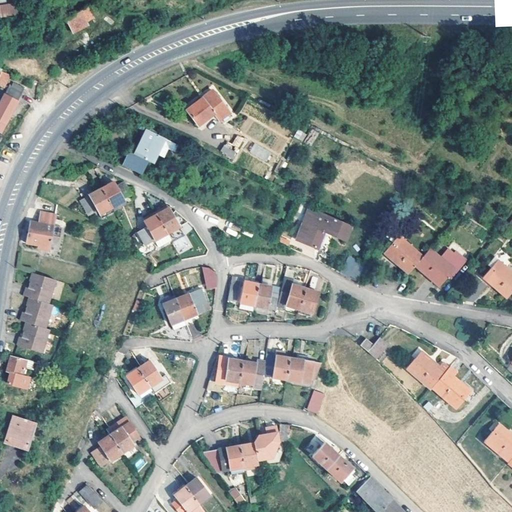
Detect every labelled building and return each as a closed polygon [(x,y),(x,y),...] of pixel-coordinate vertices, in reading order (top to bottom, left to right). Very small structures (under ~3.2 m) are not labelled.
[(0,16),(18,14),(16,3),(0,4),(0,16)] [(94,19),(88,7),(65,18),(73,34),(87,26),(86,23),(94,19)] [(8,73),(2,71),(0,77),(0,78),(3,79),(6,80),(8,73)] [(0,129),(23,87),(12,81),(9,89),(6,87),(0,99),(0,129)] [(198,125),(214,113),(225,105),(213,90),(187,109),(198,125)] [(225,105),(214,113),(219,119),(230,111),(225,105)] [(164,138),(144,129),(133,152),(129,150),(122,165),(139,174),(147,160),(152,162),(164,138)] [(294,138),(303,141),(306,133),(297,130),(294,138)] [(231,145),(239,149),(244,138),(236,135),(231,145)] [(227,143),(223,150),(234,157),(238,150),(227,143)] [(112,182),(100,188),(110,207),(122,201),(123,200),(122,198),(130,194),(123,181),(121,181),(114,185),(112,182)] [(110,207),(100,188),(87,194),(88,196),(80,200),(88,214),(96,210),(97,214),(110,207)] [(124,204),(122,201),(110,207),(112,210),(124,204)] [(351,226),(311,206),(296,236),(315,247),(324,230),(344,240),(351,226)] [(168,207),(155,214),(165,231),(173,246),(185,240),(168,207)] [(165,231),(155,214),(154,211),(142,217),(146,225),(136,231),(147,251),(157,246),(161,253),(173,246),(165,231)] [(48,249),(52,225),(51,225),(52,217),(38,215),(37,223),(29,222),(25,242),(36,244),(36,247),(48,249)] [(409,282),(416,274),(423,265),(400,246),(395,252),(392,250),(384,260),(409,282)] [(339,272),(348,276),(356,261),(348,257),(339,272)] [(429,258),(423,265),(416,274),(440,294),(449,285),(452,287),(466,271),(462,265),(460,265),(455,263),(448,258),(440,267),(429,258)] [(356,261),(348,276),(357,281),(365,265),(356,261)] [(507,304),(511,298),(511,278),(510,277),(511,275),(497,264),(490,272),(492,274),(484,283),(507,304)] [(214,269),(210,270),(204,271),(206,289),(214,287),(216,287),(216,284),(217,283),(217,280),(217,278),(217,276),(215,273),(214,269)] [(24,323),(43,329),(51,305),(47,304),(54,280),(32,273),(27,289),(24,289),(22,297),(28,298),(23,313),(22,313),(19,322),(24,323)] [(458,289),(473,302),(486,287),(471,274),(458,289)] [(240,277),(231,276),(227,298),(227,304),(234,306),(240,277)] [(284,277),(279,293),(276,305),(286,308),(288,305),(299,308),(305,288),(294,285),(295,280),(284,277)] [(240,302),(254,305),(258,283),(244,280),(240,302)] [(258,283),(254,305),(275,309),(276,305),(279,293),(271,291),(272,286),(258,283)] [(305,288),(299,308),(312,312),(318,292),(305,288)] [(180,312),(182,318),(183,318),(192,340),(200,336),(193,315),(208,310),(200,289),(175,298),(180,312)] [(169,323),(182,318),(180,312),(175,298),(174,296),(163,300),(164,302),(161,303),(169,323)] [(47,331),(43,329),(24,323),(20,338),(19,337),(16,346),(40,354),(47,331)] [(189,341),(184,327),(175,331),(178,341),(189,341)] [(380,338),(373,345),(367,352),(376,360),(388,346),(380,338)] [(367,352),(373,345),(366,339),(360,345),(364,349),(367,352)] [(265,361),(262,376),(284,380),(288,358),(279,357),(280,353),(274,353),(274,356),(266,355),(265,361)] [(223,379),(238,381),(241,360),(233,359),(234,357),(227,355),(227,358),(218,356),(214,380),(209,379),(206,390),(221,391),(223,379)] [(288,358),(284,380),(308,384),(309,380),(312,380),(313,376),(315,372),(319,363),(305,361),(306,357),(294,355),(293,359),(288,358)] [(8,384),(27,389),(30,378),(25,376),(28,369),(38,371),(40,364),(9,356),(6,371),(10,372),(8,384)] [(430,394),(447,374),(441,368),(437,373),(429,365),(429,364),(422,358),(416,366),(414,365),(406,375),(429,395),(430,394)] [(241,360),(238,381),(251,384),(251,387),(260,388),(262,376),(265,361),(256,359),(255,363),(241,360)] [(137,368),(149,386),(160,378),(149,360),(137,368)] [(68,372),(55,368),(53,375),(65,378),(68,372)] [(149,386),(137,368),(125,375),(137,393),(133,395),(138,403),(154,393),(149,386)] [(447,374),(430,394),(453,414),(462,405),(460,403),(467,394),(461,390),(460,391),(452,383),(456,378),(449,372),(447,374)] [(323,393),(312,389),(305,409),(316,412),(323,393)] [(138,403),(133,395),(128,398),(134,406),(138,403)] [(34,423),(14,417),(6,443),(26,449),(34,423)] [(117,422),(106,429),(109,434),(121,452),(133,444),(129,440),(137,435),(135,432),(125,417),(117,422)] [(238,445),(242,466),(243,470),(257,467),(255,460),(271,457),(275,447),(274,442),(278,441),(277,440),(286,441),(291,425),(277,423),(277,425),(265,428),(266,434),(257,435),(252,443),(238,445)] [(507,463),(511,456),(511,439),(507,436),(506,435),(506,433),(499,428),(493,436),(491,435),(484,442),(507,463)] [(121,452),(109,434),(96,443),(99,447),(89,453),(99,468),(121,452)] [(312,455),(325,468),(337,456),(322,442),(312,455)] [(243,470),(242,466),(238,445),(197,452),(212,472),(228,469),(229,473),(243,470)] [(337,456),(325,468),(340,481),(351,469),(337,456)] [(138,470),(146,464),(142,457),(133,463),(138,470)] [(349,486),(356,477),(351,473),(344,482),(349,486)] [(183,487),(197,504),(208,495),(195,478),(183,487)] [(380,488),(370,478),(364,483),(375,494),(380,488)] [(355,491),(375,511),(380,511),(392,500),(380,488),(375,494),(364,483),(355,491)] [(199,511),(202,510),(197,504),(183,487),(182,485),(171,494),(185,511),(184,511),(199,511)] [(97,497),(87,486),(80,491),(90,503),(97,497)] [(243,500),(234,487),(227,492),(236,505),(243,500)] [(392,500),(380,511),(404,511),(392,500)]
